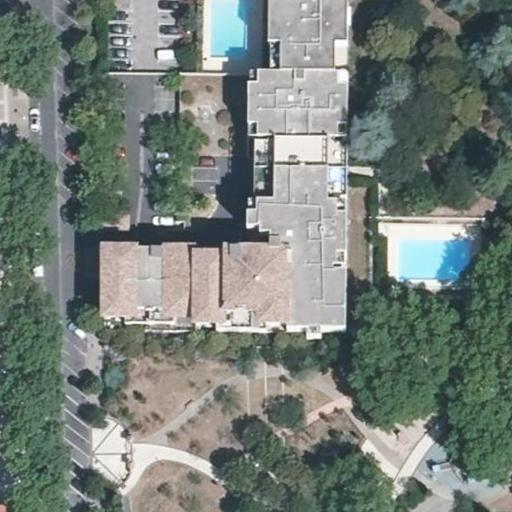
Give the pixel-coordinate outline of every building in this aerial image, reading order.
[(278,0),(279,16),(270,16),(268,16),(268,46),(270,46),(280,46),(280,75),(336,76),(336,47),(348,47),(348,32),(339,32),(339,0),(278,0)] [(279,16),(278,0),(268,0),(268,4),(269,10),(270,16),(279,16)] [(348,32),(348,0),(339,0),(339,32),(348,32)] [(280,75),(280,46),(270,46),(269,75),(280,75)] [(348,75),(348,47),(336,47),(336,76),(338,76),(348,75)] [(334,242),(334,232),(347,232),(347,217),(338,217),(338,205),(335,205),(335,195),(347,195),(348,151),(335,151),(335,140),(339,140),(339,128),(348,128),(348,113),(335,113),(335,103),(348,103),(348,88),(338,88),(338,76),(336,76),(280,75),(269,75),(259,75),(259,87),(249,87),(249,102),(261,103),(261,112),(249,112),(248,127),(258,128),(258,140),(268,140),(268,145),(256,145),(255,199),(268,199),(268,204),(258,204),(258,216),(248,216),(248,232),(260,232),(260,237),(271,237),(271,259),(271,267),(257,267),(257,265),(256,262),(254,261),(252,259),(249,259),(241,258),(241,252),(231,252),(231,259),(197,259),(197,252),(105,251),(105,331),(309,333),(309,330),(321,330),(321,333),(346,333),(346,300),(336,300),(336,289),(346,289),(347,274),(334,274),(334,269),(338,269),(338,257),(347,257),(347,242),(334,242)] [(128,214),(102,214),(102,230),(123,230),(124,229),(126,229),(127,227),(127,226),(128,225),(128,214)] [(505,280),(505,240),(484,240),(483,280),(505,280)] [(262,259),(249,259),(252,259),(254,261),(256,262),(257,265),(257,267),(271,267),(271,259),(262,259)]
